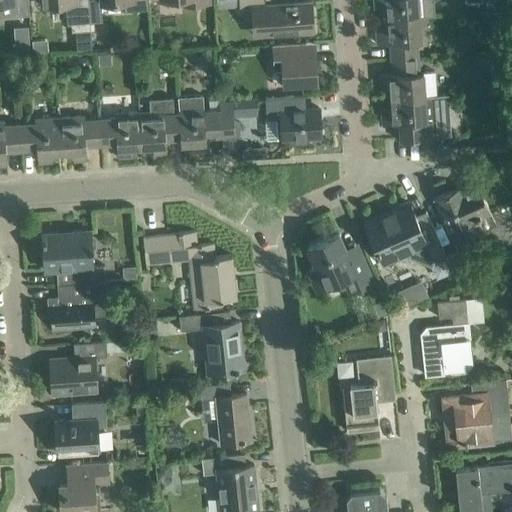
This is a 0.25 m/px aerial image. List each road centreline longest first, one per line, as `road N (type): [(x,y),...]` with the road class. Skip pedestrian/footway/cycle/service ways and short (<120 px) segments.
road 1 (residential): [(263,224),(179,183),(4,195)]
road 2 (residential): [(295,473),(263,224)]
road 3 (residential): [(22,444),(4,195)]
road 4 (residential): [(361,181),(349,0)]
road 5 (residential): [(295,473),(417,462)]
